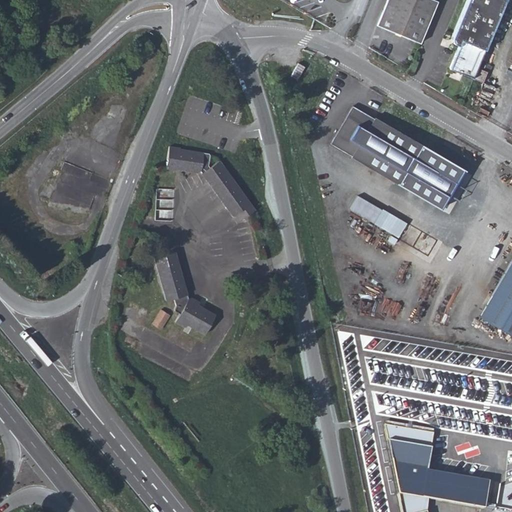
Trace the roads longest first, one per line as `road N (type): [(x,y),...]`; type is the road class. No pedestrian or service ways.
road 1 (unclassified): [(231,39),(267,128),(343,511)]
road 2 (unclassified): [(231,39),(283,35),(328,47),(511,156)]
road 3 (trunk): [(189,12),(93,282)]
road 4 (tertiary): [(0,126),(126,15),(165,0)]
road 5 (trunk): [(110,445),(0,312)]
road 6 (trunk): [(110,445),(79,365),(93,282)]
road 7 (trunk): [(0,404),(85,511)]
